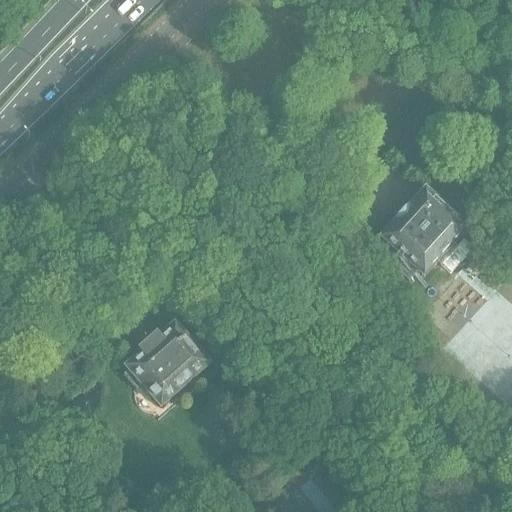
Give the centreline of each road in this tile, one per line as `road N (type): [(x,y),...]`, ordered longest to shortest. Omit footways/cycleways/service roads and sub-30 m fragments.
road 1 (unclassified): [(0,197),(198,0)]
road 2 (primary): [(0,138),(141,0)]
